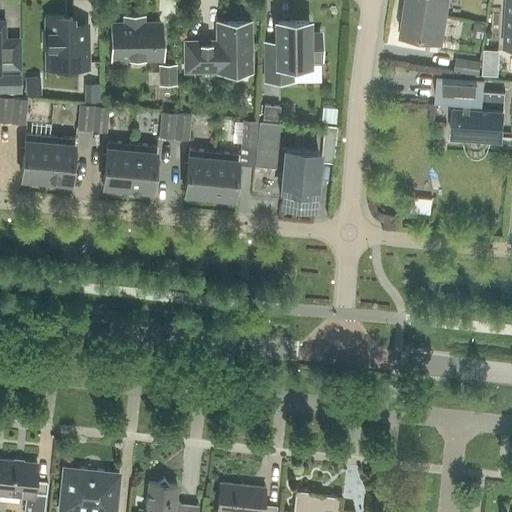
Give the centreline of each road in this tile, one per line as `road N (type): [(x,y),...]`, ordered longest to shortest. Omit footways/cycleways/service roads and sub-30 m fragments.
road 1 (residential): [(462,428),(0,374)]
road 2 (residential): [(0,200),(349,233)]
road 3 (tertiary): [(339,355),(0,320)]
road 4 (residential): [(349,233),(372,0)]
road 5 (tertiary): [(511,372),(339,355)]
road 6 (residential): [(349,233),(511,249)]
road 7 (residential): [(339,355),(349,233)]
